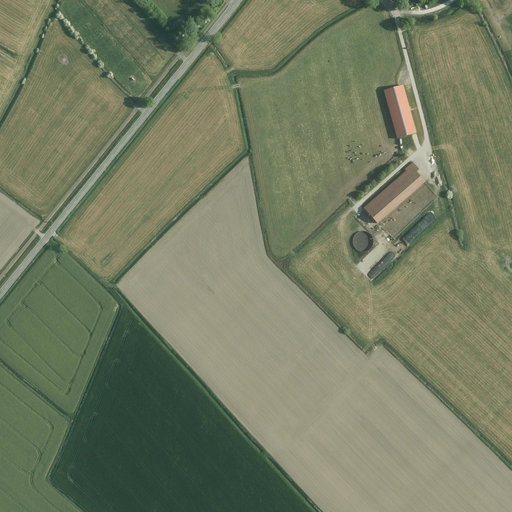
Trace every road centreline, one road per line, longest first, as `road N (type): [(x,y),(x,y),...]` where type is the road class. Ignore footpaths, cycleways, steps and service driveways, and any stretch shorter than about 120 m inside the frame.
road 1 (secondary): [(0,294),(238,0)]
road 2 (unclassified): [(398,12),(427,145)]
